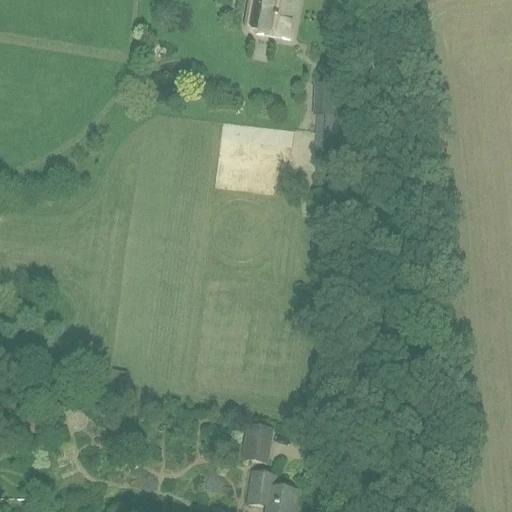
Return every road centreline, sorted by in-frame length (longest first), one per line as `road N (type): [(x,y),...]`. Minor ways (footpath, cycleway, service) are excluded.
road 1 (track): [(395,0),(421,112),(454,511)]
road 2 (track): [(383,0),(358,461)]
